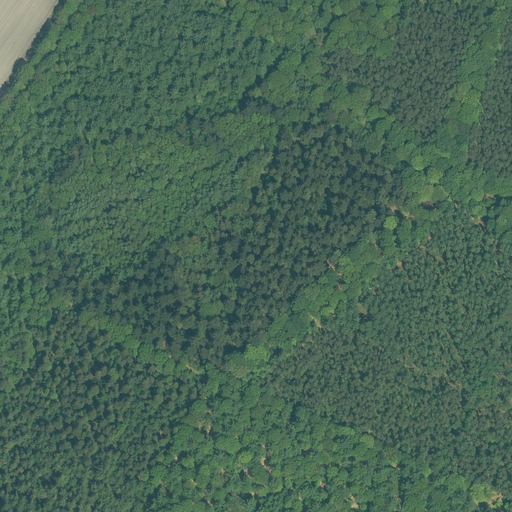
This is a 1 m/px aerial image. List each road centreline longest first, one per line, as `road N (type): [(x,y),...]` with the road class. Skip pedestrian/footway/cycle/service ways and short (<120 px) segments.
road 1 (track): [(171,356),(432,479)]
road 2 (track): [(269,344),(447,173)]
road 3 (track): [(147,511),(227,387),(269,344)]
road 4 (track): [(171,356),(31,280)]
road 5 (track): [(88,0),(0,129)]
